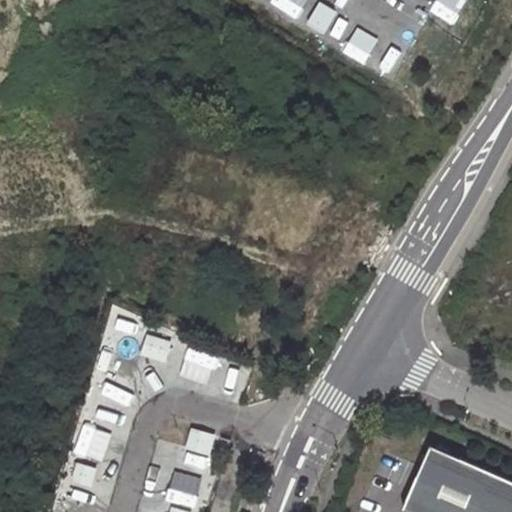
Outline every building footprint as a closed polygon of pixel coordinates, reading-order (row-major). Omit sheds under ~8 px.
[(173,340),(146,332),(139,355),(166,363),(173,340)] [(190,429),(185,448),(206,453),(210,435),(190,429)] [(511,511),(511,482),(427,445),(399,508),(408,511),(511,511)] [(75,465),(71,482),(81,484),(85,468),(75,465)] [(85,468),(81,484),(89,486),(92,469),(85,468)]
